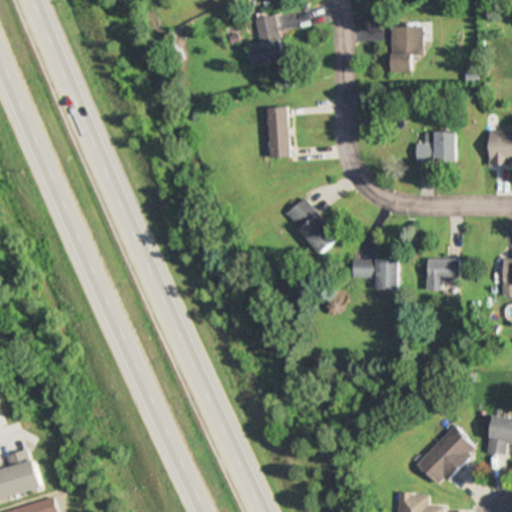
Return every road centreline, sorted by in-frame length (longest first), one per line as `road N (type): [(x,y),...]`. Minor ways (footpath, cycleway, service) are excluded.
road 1 (motorway): [(255,511),(26,0)]
road 2 (motorway): [(0,60),(201,511)]
road 3 (residential): [(511,206),(416,205),(382,199),(362,185),(339,135),(334,0)]
